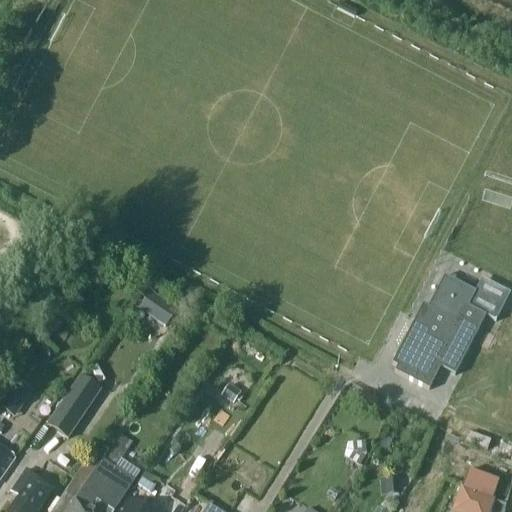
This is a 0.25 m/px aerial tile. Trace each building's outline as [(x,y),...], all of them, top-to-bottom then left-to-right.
[(96,268),(91,277),(101,283),(106,274),(96,268)] [(428,309),(422,306),(391,366),(397,369),(394,374),(428,392),(440,370),(454,377),(485,318),(468,309),(475,294),(444,278),(428,309)] [(139,312),(166,329),(175,314),(148,297),(139,312)] [(36,319),(43,324),(50,313),(42,309),(31,301),(24,311),(36,319)] [(47,424),(68,438),(101,390),(80,376),(47,424)] [(0,410),(14,420),(32,394),(14,381),(0,401),(0,410)] [(131,443),(112,429),(100,447),(96,444),(50,511),(115,511),(134,483),(114,471),(121,460),(131,443)] [(359,468),(366,457),(364,443),(346,445),(343,458),(359,468)] [(0,480),(15,459),(0,449),(0,480)] [(178,464),(156,498),(172,508),(194,474),(178,464)] [(470,471),(463,489),(493,501),(499,482),(470,471)] [(18,499),(8,511),(38,511),(53,490),(25,472),(11,494),(18,499)] [(397,480),(385,481),(386,487),(386,498),(398,497),(397,480)] [(474,506),(471,511),(484,511),(489,500),(460,488),(455,499),(474,506)] [(137,511),(144,503),(130,493),(117,511),(137,511)]
